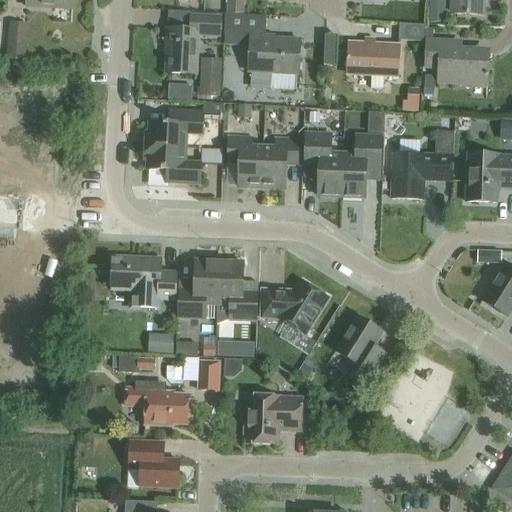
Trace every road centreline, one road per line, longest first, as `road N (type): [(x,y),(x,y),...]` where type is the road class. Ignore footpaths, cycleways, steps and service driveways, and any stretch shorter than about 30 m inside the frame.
road 1 (residential): [(511,378),(459,465),(436,472),(210,466),(208,511)]
road 2 (residential): [(413,296),(307,233),(113,224)]
road 3 (residential): [(113,224),(123,0)]
road 4 (residential): [(511,233),(460,231),(413,296)]
